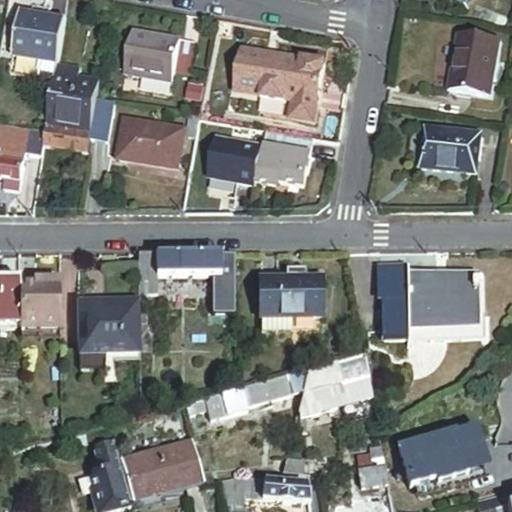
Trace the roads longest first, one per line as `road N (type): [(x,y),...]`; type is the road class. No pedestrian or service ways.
road 1 (residential): [(342,240),(0,244)]
road 2 (residential): [(342,240),(378,20)]
road 3 (residential): [(511,239),(342,240)]
road 4 (residential): [(254,0),(378,20)]
